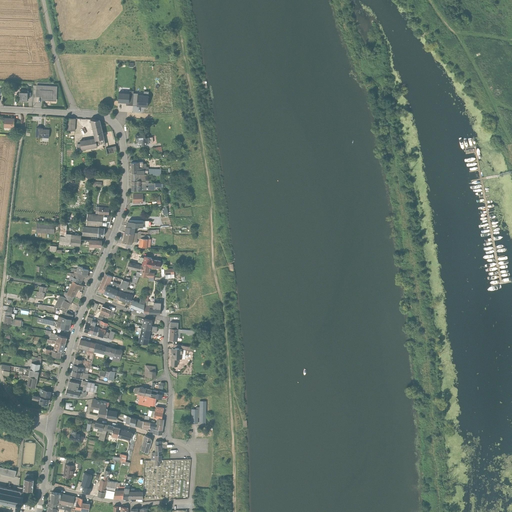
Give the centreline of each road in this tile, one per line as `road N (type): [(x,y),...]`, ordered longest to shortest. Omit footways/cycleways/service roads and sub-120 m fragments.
road 1 (track): [(234,511),(210,198),(175,0)]
road 2 (residential): [(88,293),(121,210),(123,148),(111,119),(76,111)]
road 3 (track): [(0,311),(25,109)]
road 4 (residential): [(167,437),(192,450),(190,498),(129,501)]
